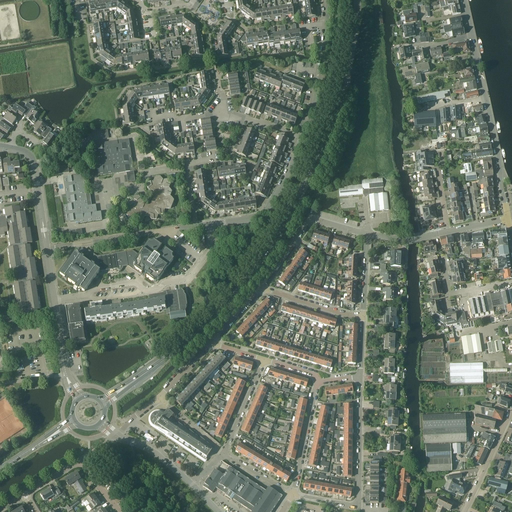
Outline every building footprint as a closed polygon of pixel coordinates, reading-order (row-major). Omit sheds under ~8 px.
[(90,0),(88,0),(91,15),(96,14),(94,2),(91,3),(90,0)] [(112,9),(117,8),(119,0),(117,0),(111,1),(112,9)] [(124,0),(123,0),(122,2),(119,0),(117,8),(122,11),(126,5),(128,3),(124,0)] [(245,0),(243,0),(238,1),(239,9),(246,5),(245,0)] [(39,14),(39,12),(39,10),(38,8),(37,6),(36,4),(34,3),(33,2),(31,2),(29,2),(27,2),(25,2),(23,3),(22,4),(21,6),(20,8),(19,10),(19,12),(19,13),(20,15),(20,17),(22,19),(23,20),(25,21),(27,21),(29,22),(31,21),(33,21),(34,20),(36,19),(37,17),(38,15),(39,14)] [(461,14),(459,4),(451,6),(443,8),(444,11),(450,9),(450,11),(452,11),(453,15),(461,14)] [(133,10),(126,5),(122,11),(126,14),(133,10)] [(246,5),(239,9),(246,15),(251,8),(246,5)] [(251,8),(246,15),(253,20),(255,11),(253,10),(254,8),(252,6),(251,8)] [(135,19),(135,18),(133,10),(126,14),(127,20),(135,19)] [(403,16),(400,16),(401,21),(405,21),(405,22),(416,21),(415,14),(412,14),(412,10),(403,12),(403,16)] [(255,11),(253,20),(262,18),(260,11),(255,11)] [(172,27),(172,26),(177,25),(176,17),(176,15),(172,16),(172,15),(159,17),(161,29),(172,27)] [(185,16),(176,17),(177,25),(182,24),(185,16)] [(182,24),(187,27),(191,21),(185,16),(182,24)] [(443,27),(444,30),(463,26),(460,17),(449,19),(450,25),(443,27)] [(226,22),(224,25),(232,31),(235,26),(226,20),(225,22),(226,22)] [(198,26),(191,21),(187,27),(191,30),(198,26)] [(296,25),(294,24),(293,24),(296,41),(297,41),(297,42),(301,41),(301,40),(301,39),(300,30),(296,30),(296,26),(296,25)] [(220,29),(222,30),(229,35),(232,31),(224,25),(222,28),(221,27),(220,29)] [(413,25),(403,26),(405,38),(415,37),(414,32),(415,32),(414,29),(413,25)] [(200,34),(198,26),(191,30),(192,36),(200,34)] [(444,30),(440,31),(441,34),(445,33),(445,34),(449,33),(450,37),(464,34),(463,26),(444,30)] [(222,30),(217,37),(225,39),(229,35),(222,30)] [(247,46),(253,45),(250,30),(248,30),(249,35),(246,35),(244,35),(240,41),(242,42),(247,42),(247,45),(247,46)] [(217,37),(218,46),(226,45),(225,39),(217,37)] [(454,50),(463,48),(464,53),(470,52),(469,42),(462,43),(462,42),(458,43),(459,44),(452,45),(454,50)] [(106,45),(95,47),(96,52),(99,51),(100,55),(109,49),(108,45),(106,45)] [(408,52),(408,48),(399,49),(401,60),(409,58),(408,52)] [(431,57),(440,55),(441,58),(443,58),(443,54),(442,54),(441,48),(430,50),(431,57)] [(109,49),(100,55),(107,60),(111,54),(113,52),(109,49)] [(153,49),(152,50),(152,54),(154,54),(155,61),(159,61),(159,62),(161,62),(159,52),(160,52),(159,51),(156,51),(156,49),(153,49)] [(420,56),(421,61),(427,60),(425,50),(416,51),(412,52),(413,57),(420,56)] [(111,54),(107,60),(114,65),(116,57),(111,54)] [(116,57),(114,65),(122,64),(121,56),(116,57)] [(415,66),(416,69),(416,71),(416,70),(417,72),(419,72),(422,72),(422,74),(430,72),(428,63),(415,66)] [(255,80),(255,79),(260,80),(263,72),(260,70),(262,66),(259,66),(254,80),(255,80)] [(402,69),(404,79),(415,77),(417,85),(422,83),(420,74),(419,72),(417,72),(416,70),(416,71),(416,69),(408,71),(408,67),(402,69)] [(463,72),(463,74),(464,74),(465,78),(474,76),(473,68),(461,70),(461,72),(463,72)] [(266,73),(263,72),(260,80),(264,82),(263,83),(264,83),(270,70),(267,69),(266,73)] [(265,83),(270,84),(273,75),(270,74),(272,70),(270,70),(264,83),(265,84),(265,83)] [(276,77),(273,75),(270,84),(274,86),(273,87),(274,87),(280,73),(277,73),(276,77)] [(282,74),(280,73),(274,87),(275,88),(276,87),(280,88),(281,85),(283,79),(280,78),(282,74)] [(291,79),(292,78),(290,77),(288,76),(287,78),(284,76),(283,79),(281,85),(286,87),(291,89),(294,80),(291,79)] [(302,83),(302,82),(300,81),(298,80),(297,82),(294,80),(291,89),(296,91),(301,93),(304,84),(302,83)] [(477,90),(475,82),(469,83),(466,83),(467,87),(465,88),(466,92),(477,90)] [(202,90),(210,92),(209,83),(201,84),(202,90)] [(137,91),(133,92),(137,99),(143,98),(141,87),(136,88),(137,91)] [(205,99),(210,92),(202,90),(199,94),(205,99)] [(449,90),(416,97),(417,100),(418,104),(450,97),(449,90)] [(464,100),(479,97),(477,91),(463,94),(464,100)] [(137,102),(136,101),(137,99),(133,92),(128,99),(134,103),(135,104),(137,102)] [(199,94),(196,98),(200,106),(205,99),(199,94)] [(241,106),(246,108),(249,99),(244,97),(241,106)] [(191,107),(192,107),(200,106),(196,98),(190,99),(191,107)] [(131,108),(134,103),(128,99),(123,106),(131,108)] [(192,110),(192,107),(191,107),(190,99),(180,101),(181,112),(184,111),(183,110),(189,109),(190,110),(192,110)] [(249,99),(246,108),(251,110),(254,101),(249,99)] [(251,110),(256,112),(259,103),(254,101),(251,110)] [(10,107),(8,110),(15,115),(17,113),(22,116),(23,114),(27,116),(32,109),(33,107),(27,103),(25,107),(21,105),(21,106),(17,103),(13,109),(10,107)] [(265,105),(259,103),(256,112),(261,114),(265,105)] [(267,116),(269,117),(273,106),(268,104),(264,113),(267,115),(267,116)] [(472,107),(466,108),(468,112),(473,111),(473,113),(483,111),(481,105),(472,107)] [(29,120),(28,121),(35,125),(38,121),(35,118),(38,114),(34,111),(36,108),(34,106),(33,107),(32,109),(27,116),(26,117),(29,119),(29,120)] [(123,106),(124,114),(132,113),(131,108),(123,106)] [(278,108),(273,106),(269,117),(271,117),(271,116),(274,117),(278,108)] [(460,107),(455,107),(456,121),(463,121),(462,113),(460,113),(460,107)] [(277,120),(279,120),(283,110),(278,108),(274,117),(277,118),(277,120)] [(17,116),(15,115),(8,110),(5,113),(7,114),(4,119),(1,117),(12,125),(16,119),(15,118),(17,116)] [(281,121),(281,120),(284,121),(288,112),(283,110),(279,120),(281,121)] [(435,111),(427,112),(428,126),(428,128),(436,127),(435,111)] [(287,124),(289,124),(293,114),(288,112),(284,121),(287,122),(287,124)] [(421,113),(413,113),(414,129),(422,129),(422,127),(421,113)] [(294,125),(298,116),(293,114),(289,124),(291,125),(291,124),(294,125)] [(485,124),(485,123),(486,123),(484,115),(476,117),(478,124),(482,123),(482,125),(485,124)] [(0,128),(7,134),(11,128),(8,125),(9,123),(12,125),(1,117),(0,118),(0,120),(2,121),(0,123),(0,128)] [(42,137),(42,136),(48,128),(41,123),(42,121),(42,120),(40,118),(38,121),(35,125),(33,128),(36,130),(34,132),(42,137)] [(488,133),(487,124),(472,127),(470,127),(470,129),(476,128),(477,133),(480,133),(480,134),(488,133)] [(48,127),(48,128),(42,136),(45,139),(42,142),(48,146),(52,141),(53,142),(56,138),(49,133),(52,130),(48,127)] [(242,129),(246,130),(245,133),(253,137),(255,133),(256,133),(257,132),(243,127),(242,129)] [(460,129),(451,131),(451,134),(455,133),(456,140),(462,139),(461,134),(461,132),(460,132),(460,129)] [(252,141),(253,137),(245,133),(243,136),(239,135),(239,137),(253,142),(253,141),(252,141)] [(278,141),(277,140),(277,141),(291,146),(292,144),(288,143),(289,140),(287,139),(289,136),(281,133),(278,141)] [(490,142),(488,134),(464,139),(465,143),(477,141),(477,144),(490,142)] [(161,144),(168,140),(167,135),(160,136),(161,144)] [(242,140),(241,143),(250,147),(251,143),(252,143),(253,142),(239,137),(238,139),(242,140)] [(93,169),(97,169),(98,176),(126,172),(128,182),(135,181),(134,171),(129,139),(94,144),(95,152),(91,153),(93,169)] [(173,143),(168,140),(161,144),(168,150),(173,143)] [(278,142),(276,146),(285,150),(286,147),(290,149),(291,146),(277,141),(276,142),(278,142)] [(175,155),(177,146),(173,143),(168,150),(175,155)] [(248,151),(250,147),(241,143),(239,146),(236,145),(235,147),(249,152),(249,151),(248,151)] [(479,145),(475,146),(476,152),(480,151),(491,149),(490,144),(479,145)] [(182,146),(177,146),(175,155),(183,153),(184,153),(182,146)] [(274,151),(273,150),(273,151),(287,156),(288,154),(284,153),(285,150),(276,146),(274,151)] [(247,153),(248,153),(249,152),(235,147),(234,149),(238,151),(237,153),(246,157),(247,153)] [(492,149),(491,149),(480,151),(481,158),(493,156),(492,149)] [(274,152),(272,157),(281,160),(282,157),(286,159),(287,156),(273,151),(272,152),(274,152)] [(415,162),(419,162),(433,160),(433,159),(434,159),(433,157),(433,156),(432,154),(425,155),(425,151),(414,153),(415,162)] [(481,158),(480,151),(476,152),(471,153),(472,159),(481,158)] [(284,164),(280,163),(281,160),(272,157),(270,161),(269,160),(269,161),(283,167),(284,164)] [(5,174),(12,173),(12,175),(17,174),(18,180),(24,179),(22,164),(19,164),(19,162),(11,163),(10,158),(3,159),(5,174)] [(475,173),(465,174),(466,182),(479,180),(482,180),(491,178),(493,178),(492,168),(492,167),(490,159),(483,160),(484,170),(475,171),(475,173)] [(433,160),(419,162),(415,162),(417,172),(426,171),(425,168),(434,167),(434,164),(434,163),(434,161),(433,161),(433,160)] [(266,162),(264,167),(277,172),(278,169),(280,170),(281,168),(266,162)] [(244,163),(234,165),(235,177),(246,175),(250,177),(252,173),(247,171),(245,171),(244,163)] [(465,174),(472,172),(471,164),(464,165),(465,174)] [(69,173),(68,167),(68,166),(58,167),(59,174),(69,173)] [(264,167),(263,170),(266,171),(265,173),(275,177),(277,178),(278,176),(275,175),(277,172),(264,167)] [(420,181),(422,181),(422,182),(432,181),(432,178),(436,177),(435,175),(435,172),(427,173),(419,175),(419,178),(420,178),(420,181)] [(265,173),(263,178),(272,182),(273,179),(274,179),(275,177),(265,173)] [(83,174),(63,177),(67,205),(63,206),(66,222),(76,220),(76,222),(78,222),(78,224),(102,220),(101,212),(97,213),(96,205),(92,205),(91,201),(90,194),(86,194),(83,174)] [(127,202),(125,207),(137,222),(142,221),(144,217),(149,216),(152,220),(157,219),(158,215),(163,214),(165,209),(171,208),(174,200),(170,196),(172,191),(169,188),(171,183),(168,179),(163,180),(160,176),(155,177),(153,181),(148,182),(147,187),(150,191),(152,190),(155,194),(151,205),(146,206),(139,196),(134,197),(132,201),(127,202)] [(260,177),(258,182),(259,183),(261,183),(270,187),(271,187),(272,185),(270,185),(272,182),(263,178),(260,177)] [(383,188),(382,179),(362,181),(362,185),(363,190),(363,194),(363,196),(369,195),(378,194),(383,193),(383,188)] [(454,179),(446,180),(448,190),(458,189),(457,184),(454,184),(454,179)] [(259,183),(255,193),(257,194),(260,195),(267,197),(270,190),(269,190),(270,187),(261,183),(259,183)] [(363,194),(363,190),(362,185),(339,188),(340,197),(363,194)] [(434,193),(434,190),(424,192),(425,197),(428,196),(428,199),(439,197),(438,192),(434,193)] [(209,197),(208,192),(200,193),(201,202),(209,197)] [(387,193),(383,193),(378,194),(380,211),(389,210),(387,193)] [(369,195),(371,212),(380,211),(378,194),(369,195)] [(209,197),(201,202),(208,207),(213,200),(215,198),(211,196),(209,197)] [(218,204),(213,200),(208,207),(215,212),(218,204)] [(224,211),(223,203),(218,204),(215,212),(224,211)] [(428,204),(420,205),(420,208),(423,208),(424,214),(435,212),(434,206),(428,207),(428,204)] [(0,236),(5,236),(5,233),(8,233),(10,246),(13,246),(13,248),(8,248),(11,270),(14,269),(16,283),(19,282),(19,284),(14,285),(18,315),(26,314),(26,319),(39,317),(38,310),(40,310),(36,281),(33,282),(33,280),(38,279),(35,258),(32,258),(30,245),(28,245),(27,243),(32,242),(30,228),(28,229),(25,213),(20,213),(19,206),(5,209),(6,217),(0,217),(0,236)] [(486,213),(479,215),(479,218),(493,215),(492,213),(495,212),(494,207),(485,208),(486,213)] [(424,214),(421,215),(422,221),(423,224),(429,223),(428,220),(436,219),(435,212),(424,214)] [(464,212),(452,214),(453,219),(455,219),(455,222),(467,220),(470,219),(472,219),(473,219),(472,216),(466,217),(464,212)] [(498,239),(498,236),(501,236),(501,239),(507,238),(506,229),(490,231),(490,233),(487,234),(487,240),(490,239),(491,240),(497,239),(498,239)] [(464,248),(462,252),(464,253),(470,255),(469,250),(470,250),(472,250),(476,249),(476,248),(484,247),(483,243),(484,243),(483,231),(472,233),(472,239),(471,239),(472,241),(473,241),(473,242),(471,242),(471,243),(472,247),(468,248),(468,247),(464,248)] [(325,234),(320,233),(317,243),(318,243),(319,241),(322,242),(325,234)] [(330,236),(325,234),(322,242),(321,244),(324,245),(324,243),(328,244),(330,236)] [(452,235),(446,237),(449,251),(450,253),(452,253),(451,250),(452,250),(450,244),(454,243),(452,235)] [(467,235),(460,237),(462,245),(467,244),(468,247),(468,248),(472,247),(471,243),(469,243),(467,235)] [(501,239),(501,236),(498,236),(498,239),(498,241),(497,240),(492,241),(492,243),(498,242),(498,243),(496,243),(497,247),(507,246),(507,238),(501,239)] [(445,245),(446,248),(446,251),(449,251),(446,237),(440,238),(441,246),(445,245)] [(348,250),(350,242),(345,240),(342,250),(344,251),(344,249),(348,250)] [(166,248),(162,246),(161,246),(154,241),(153,242),(150,243),(149,242),(139,255),(133,250),(97,256),(89,250),(87,253),(91,256),(87,261),(83,259),(84,257),(82,256),(81,257),(75,253),(60,274),(66,278),(65,280),(67,281),(68,280),(76,285),(75,287),(78,289),(79,287),(84,292),(100,271),(117,268),(118,268),(121,271),(123,268),(123,267),(128,266),(141,275),(140,276),(144,278),(146,276),(153,281),(154,280),(157,279),(158,280),(173,259),(172,259),(172,256),(173,255),(165,249),(166,248)] [(431,253),(437,252),(435,245),(433,245),(432,243),(431,243),(431,242),(426,243),(427,244),(423,244),(425,252),(430,251),(431,253)] [(499,250),(497,250),(498,257),(509,255),(508,247),(498,247),(499,250)] [(301,249),(298,254),(304,259),(307,254),(301,249)] [(472,250),(470,250),(471,258),(482,257),(482,253),(485,253),(485,249),(481,249),(476,249),(472,250)] [(391,252),(391,266),(392,266),(400,267),(401,267),(402,253),(400,252),(391,252)] [(298,254),(295,259),(301,263),(304,259),(298,254)] [(428,263),(429,263),(431,269),(438,267),(438,265),(440,265),(439,261),(438,261),(437,257),(427,259),(428,263)] [(453,264),(454,266),(450,267),(451,270),(463,267),(462,262),(464,262),(463,258),(454,260),(455,264),(453,264)] [(295,259),(292,263),(298,268),(301,263),(295,259)] [(292,263),(288,268),(294,272),(296,270),(298,268),(292,263)] [(439,269),(438,267),(431,269),(432,275),(430,275),(431,278),(438,277),(437,274),(441,273),(440,269),(439,269)] [(288,268),(285,272),(291,277),(294,272),(288,268)] [(394,282),(395,274),(387,273),(387,270),(380,270),(380,273),(380,277),(384,277),(383,284),(390,285),(390,282),(394,282)] [(511,270),(499,271),(500,280),(504,280),(511,278),(511,270)] [(285,272),(282,277),(294,285),(296,283),(294,282),(290,279),(291,277),(285,272)] [(306,284),(303,292),(309,293),(311,286),(309,285),(310,281),(312,276),(308,275),(308,278),(307,280),(306,284)] [(282,277),(279,282),(285,286),(286,284),(291,287),(290,287),(292,288),(294,285),(282,277)] [(309,293),(314,295),(318,281),(315,280),(315,282),(313,287),(311,286),(309,293)] [(431,284),(433,290),(440,289),(439,286),(441,286),(441,282),(437,283),(437,280),(429,282),(430,285),(431,284)] [(397,298),(398,289),(383,288),(383,293),(386,293),(386,300),(393,300),(393,298),(397,298)] [(167,293),(164,294),(166,310),(167,314),(170,314),(171,321),(186,318),(185,312),(187,307),(188,305),(186,295),(182,289),(181,289),(180,290),(179,290),(180,290),(177,291),(177,290),(167,292),(167,293)] [(442,290),(440,291),(440,289),(433,290),(434,296),(432,296),(432,299),(433,300),(439,298),(439,295),(443,294),(442,290)] [(499,306),(499,307),(504,306),(504,307),(511,306),(511,305),(509,291),(501,292),(501,293),(491,295),(490,293),(485,294),(485,297),(470,301),(473,315),(494,311),(493,308),(499,306)] [(92,309),(84,310),(84,311),(85,313),(86,321),(86,322),(166,310),(164,294),(159,294),(158,294),(149,295),(149,296),(150,301),(147,301),(101,308),(101,306),(101,305),(95,306),(92,307),(92,309)] [(266,299),(263,303),(273,313),(276,311),(274,309),(273,310),(270,306),(272,304),(266,299)] [(263,303),(259,307),(264,312),(266,310),(270,313),(268,315),(270,317),(273,313),(263,303)] [(80,304),(65,307),(71,343),(86,341),(83,322),(86,321),(85,313),(82,314),(80,304)] [(511,312),(511,305),(511,306),(504,307),(504,306),(499,307),(499,310),(502,309),(502,311),(505,310),(506,314),(508,314),(511,312)] [(390,309),(384,309),(383,316),(396,316),(396,309),(395,309),(395,306),(390,306),(390,309)] [(259,307),(255,311),(260,316),(264,320),(266,318),(262,315),(264,312),(259,307)] [(296,321),(295,323),(298,324),(299,322),(298,322),(300,317),(302,318),(305,311),(299,309),(297,316),(296,321)] [(461,323),(460,322),(459,316),(459,315),(456,316),(455,313),(453,313),(452,310),(449,310),(452,325),(461,323)] [(255,311),(251,315),(257,320),(260,316),(255,311)] [(431,313),(428,314),(429,318),(431,320),(434,320),(435,319),(437,320),(438,321),(442,313),(439,312),(431,313)] [(447,326),(445,315),(442,313),(438,321),(437,320),(436,322),(440,325),(442,323),(443,324),(447,323),(447,326)] [(251,315),(247,319),(253,324),(257,320),(251,315)] [(396,324),(396,316),(383,316),(383,323),(386,323),(385,328),(394,328),(394,323),(396,324)] [(247,319),(244,323),(249,329),(253,324),(247,319)] [(329,326),(328,330),(331,331),(332,327),(334,328),(335,329),(335,330),(338,331),(339,329),(339,327),(340,324),(339,324),(336,323),(337,320),(331,319),(329,326)] [(244,323),(240,328),(245,333),(249,329),(244,323)] [(240,328),(236,332),(241,337),(245,333),(240,328)] [(383,334),(383,341),(395,342),(395,335),(393,335),(394,332),(389,331),(389,334),(383,334)] [(464,355),(482,352),(479,334),(461,337),(464,355)] [(394,353),(398,342),(395,342),(383,341),(385,341),(384,348),(388,349),(388,353),(394,353)] [(487,343),(489,354),(503,351),(501,341),(487,343)] [(225,359),(219,353),(215,358),(221,364),(225,359)] [(382,367),(394,367),(395,360),(393,360),(393,357),(389,357),(388,360),(385,360),(384,367),(382,367)] [(215,358),(210,363),(216,368),(221,364),(215,358)] [(233,365),(239,367),(241,360),(235,358),(233,365)] [(253,364),(247,362),(245,369),(251,371),(253,364)] [(216,368),(210,363),(206,368),(212,373),(216,368)] [(449,364),(450,383),(483,383),(483,363),(449,364)] [(397,368),(394,367),(382,367),(382,374),(388,374),(388,377),(392,377),(392,374),(394,374),(394,372),(397,372),(397,368)] [(206,368),(202,372),(208,378),(212,373),(206,368)] [(270,369),(268,376),(276,379),(277,379),(278,375),(275,374),(276,371),(270,369)] [(276,371),(275,374),(278,375),(277,379),(276,379),(275,382),(278,383),(279,379),(283,380),(285,374),(276,371)] [(203,383),(208,378),(202,372),(197,377),(203,383)] [(285,374),(283,380),(288,382),(291,375),(285,374)] [(291,375),(288,382),(291,383),(294,384),(297,377),(291,375)] [(199,388),(203,383),(197,377),(193,382),(199,388)] [(297,377),(294,384),(300,386),(302,379),(297,377)] [(300,386),(299,387),(302,388),(302,386),(306,388),(308,381),(302,379),(300,386)] [(238,380),(235,385),(243,389),(245,383),(243,382),(238,380)] [(193,382),(188,387),(194,392),(199,388),(193,382)] [(384,385),(384,392),(396,393),(397,386),(395,386),(395,383),(391,382),(390,386),(386,385),(384,385)] [(235,385),(233,391),(240,394),(243,389),(235,385)] [(346,389),(344,390),(344,393),(345,396),(345,398),(346,401),(352,400),(352,397),(347,398),(347,393),(353,392),(352,385),(346,386),(346,389)] [(499,388),(504,390),(505,388),(506,388),(505,392),(511,394),(511,387),(506,386),(505,387),(500,385),(499,388)] [(263,387),(260,386),(257,392),(265,395),(267,389),(268,387),(264,386),(263,387)] [(346,386),(337,387),(338,394),(344,393),(344,390),(346,389),(346,386)] [(194,392),(188,387),(184,391),(190,397),(194,392)] [(184,391),(179,396),(185,402),(190,397),(184,391)] [(231,395),(231,396),(238,399),(240,394),(233,391),(231,395)] [(262,400),(265,395),(257,392),(255,397),(262,400)] [(394,400),(396,400),(396,393),(384,392),(384,393),(386,393),(386,400),(390,400),(389,403),(394,403),(394,400)] [(181,407),(185,402),(179,396),(175,401),(181,407)] [(231,396),(228,402),(236,405),(238,399),(231,396)] [(498,404),(501,406),(504,399),(498,396),(496,401),(499,402),(498,404)] [(262,400),(255,397),(253,403),(260,406),(262,400)] [(508,408),(510,401),(504,399),(501,406),(508,408)] [(228,402),(226,407),(233,411),(236,405),(228,402)] [(218,403),(216,407),(217,407),(221,409),(225,410),(223,413),(231,416),(233,411),(226,407),(223,406),(218,403)] [(253,403),(250,408),(258,411),(260,406),(253,403)] [(321,406),(320,412),(327,414),(329,408),(329,405),(323,404),(323,407),(321,406)] [(482,407),(475,405),(475,410),(475,415),(475,424),(494,429),(495,424),(496,420),(500,421),(501,421),(502,420),(503,418),(502,418),(503,413),(494,411),(494,410),(487,408),(482,407)] [(258,411),(250,408),(248,414),(255,417),(258,411)] [(386,411),(386,418),(388,418),(398,419),(399,412),(397,411),(397,409),(390,408),(390,411),(388,411),(386,411)] [(150,420),(150,421),(151,422),(151,423),(152,425),(153,426),(154,427),(167,432),(166,434),(205,460),(209,454),(211,455),(214,449),(198,435),(197,436),(187,428),(186,429),(176,421),(175,422),(170,418),(174,414),(168,409),(163,414),(160,413),(158,412),(155,413),(154,413),(153,414),(152,415),(151,415),(151,416),(150,418),(150,419),(150,420)] [(223,413),(221,418),(228,421),(231,416),(223,413)] [(248,414),(245,419),(253,422),(255,417),(248,414)] [(465,414),(423,416),(424,444),(467,442),(465,414)] [(221,418),(219,424),(226,427),(228,421),(221,418)] [(396,426),(398,426),(398,419),(388,418),(387,426),(391,426),(391,429),(396,429),(396,426)] [(253,422),(245,419),(243,425),(251,428),(253,422)] [(218,426),(216,429),(224,433),(226,427),(219,424),(218,426)] [(241,430),(248,434),(249,431),(253,432),(253,433),(256,434),(257,431),(254,430),(254,429),(251,428),(243,425),(241,430)] [(210,427),(209,430),(211,431),(212,431),(215,432),(214,435),(221,438),(224,433),(216,429),(213,428),(210,427)] [(483,432),(480,439),(493,444),(495,438),(483,432)] [(390,437),(390,444),(400,445),(401,437),(399,437),(399,435),(394,434),(394,437),(390,437)] [(492,447),(491,446),(493,444),(480,439),(479,441),(481,442),(479,446),(482,446),(490,450),(491,450),(492,447)] [(237,448),(235,451),(240,454),(244,447),(240,444),(241,442),(237,440),(233,446),(237,448)] [(400,452),(400,445),(390,444),(389,451),(393,451),(393,454),(398,454),(398,452),(400,452)] [(451,444),(426,446),(427,461),(452,459),(451,444)] [(460,444),(452,444),(453,454),(461,454),(460,444)] [(250,450),(244,447),(240,454),(246,457),(250,450)] [(481,448),(479,452),(486,456),(488,451),(481,448)] [(280,455),(283,457),(284,451),(281,450),(275,449),(275,452),(276,452),(280,453),(280,455)] [(246,457),(251,460),(255,453),(250,450),(246,457)] [(255,453),(251,460),(256,463),(260,456),(255,453)] [(311,454),(310,459),(324,462),(325,459),(322,458),(318,457),(319,455),(311,454)] [(256,463),(261,466),(265,460),(260,456),(256,463)] [(471,460),(471,461),(481,465),(483,462),(484,460),(475,456),(475,457),(474,456),(472,461),(471,460)] [(452,459),(427,461),(427,472),(448,471),(452,471),(452,459)] [(265,460),(261,466),(266,470),(270,463),(265,460)] [(500,461),(495,475),(496,475),(495,478),(500,480),(501,477),(503,478),(506,471),(509,472),(509,473),(511,474),(511,466),(511,463),(505,460),(504,463),(500,461)] [(281,479),(285,472),(289,467),(290,464),(287,462),(286,465),(283,470),(281,469),(276,476),(281,479)] [(266,470),(271,473),(275,466),(270,463),(266,470)] [(275,466),(271,473),(276,476),(281,469),(275,466)] [(267,488),(265,491),(264,490),(262,494),(259,492),(261,488),(238,472),(229,467),(223,475),(215,470),(214,472),(213,473),(212,472),(211,474),(203,487),(212,493),(216,488),(219,490),(225,495),(225,496),(232,500),(232,499),(249,511),(251,511),(271,511),(282,496),(268,487),(267,488)] [(400,469),(399,472),(399,483),(408,483),(410,484),(410,478),(409,478),(409,470),(400,469)] [(80,493),(87,490),(80,479),(81,478),(77,472),(65,479),(69,485),(75,482),(79,489),(78,489),(80,493)] [(281,479),(287,482),(291,475),(285,472),(281,479)] [(461,473),(449,475),(450,479),(452,481),(448,490),(454,493),(455,491),(462,494),(467,485),(458,481),(457,478),(462,477),(461,473)] [(489,478),(488,485),(506,490),(508,483),(489,478)] [(406,502),(408,483),(399,483),(397,501),(406,502)] [(56,496),(61,493),(57,487),(51,490),(50,488),(40,494),(44,501),(55,494),(56,496)] [(86,501),(88,505),(97,499),(93,494),(87,498),(86,498),(84,500),(85,502),(86,501)] [(443,511),(445,509),(449,511),(453,504),(440,497),(436,504),(439,506),(436,511),(443,511)] [(94,508),(100,504),(97,499),(88,505),(92,510),(94,508)] [(77,501),(70,506),(71,507),(73,509),(75,507),(74,507),(79,503),(77,501)]
